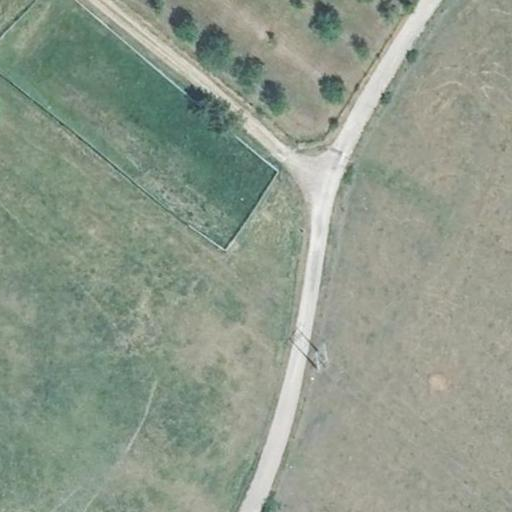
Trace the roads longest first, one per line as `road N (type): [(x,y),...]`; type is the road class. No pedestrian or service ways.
road 1 (track): [(250,511),(287,399),(327,187)]
road 2 (track): [(327,187),(88,0)]
road 3 (track): [(431,0),(327,187)]
